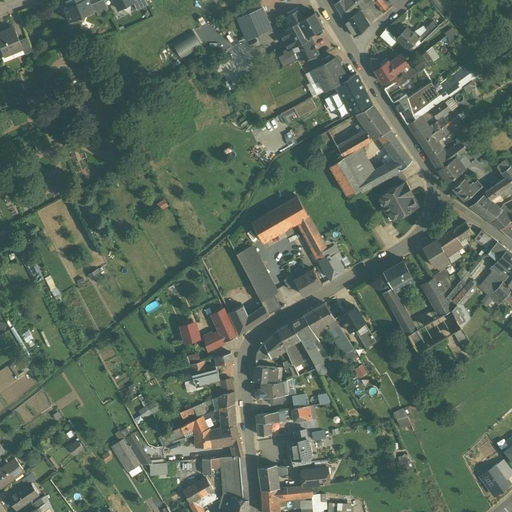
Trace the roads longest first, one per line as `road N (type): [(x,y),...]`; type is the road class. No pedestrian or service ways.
road 1 (track): [(0,416),(229,230),(274,157),(380,97)]
road 2 (residential): [(439,187),(406,242),(251,342),(245,365),(255,511)]
road 3 (residential): [(353,52),(439,187)]
